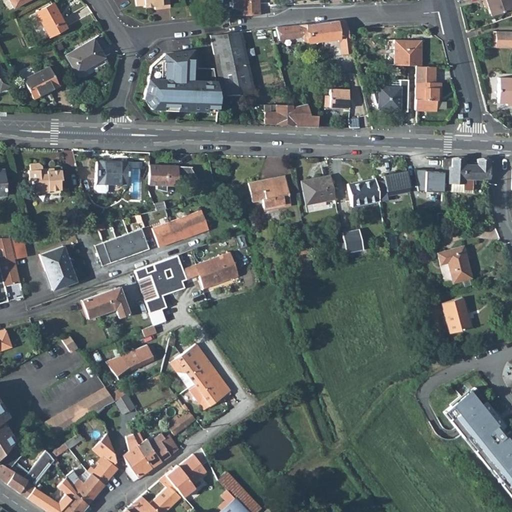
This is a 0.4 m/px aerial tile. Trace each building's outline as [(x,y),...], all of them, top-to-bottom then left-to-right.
[(135,0),(136,6),(144,5),(144,7),(154,6),(154,9),(169,7),(167,0),(135,0)] [(241,7),(241,15),(258,15),(257,0),(231,0),(232,7),(241,7)] [(484,0),(487,7),(490,15),(511,7),(511,4),(510,0),(484,0)] [(35,12),(49,36),(66,27),(53,2),(35,12)] [(276,28),(279,40),(301,37),(302,41),(304,42),(306,42),(306,43),(339,39),(340,43),(349,40),(346,28),(344,20),(304,25),(276,28)] [(511,31),(495,31),(495,47),(511,47),(511,31)] [(218,84),(220,96),(251,94),(236,32),(209,35),(212,54),(216,54),(222,83),(218,84)] [(65,55),(76,74),(104,57),(93,38),(65,55)] [(384,39),(383,64),(408,65),(415,65),(420,65),(420,40),(384,39)] [(340,43),(341,54),(353,53),(349,40),(340,43)] [(48,56),(50,60),(57,57),(52,48),(44,52),(46,57),(48,56)] [(192,50),(164,53),(150,66),(143,97),(151,109),(216,111),(218,96),(213,68),(192,68),(192,50)] [(212,54),(218,84),(222,83),(216,54),(212,54)] [(415,65),(413,110),(435,111),(436,97),(439,97),(439,82),(434,82),(434,65),(420,65),(415,65)] [(23,79),(33,98),(57,85),(54,78),(57,76),(57,75),(58,73),(58,72),(57,71),(56,70),(54,70),(53,70),(51,70),(50,71),(47,66),(34,73),(24,78),(23,79)] [(0,90),(9,86),(0,68),(0,90)] [(511,77),(497,77),(496,102),(506,103),(511,102),(511,77)] [(375,103),(375,109),(398,110),(398,111),(406,111),(407,80),(399,79),(399,87),(376,86),(376,91),(370,91),(373,103),(375,103)] [(347,90),(328,89),(328,95),(324,95),(323,107),(346,108),(347,90)] [(264,104),(263,122),(295,123),(295,126),(317,127),(317,116),(309,116),(306,103),(290,107),(290,105),(264,104)] [(348,128),(358,128),(358,117),(348,117),(348,128)] [(448,171),(448,183),(450,183),(463,184),(463,165),(463,158),(451,158),(451,168),(451,171),(448,171)] [(476,165),(463,165),(463,184),(462,190),(472,190),(472,179),(485,179),(488,179),(489,159),(476,159),(476,165)] [(95,160),(94,183),(125,184),(126,161),(95,160)] [(31,180),(32,193),(48,192),(47,190),(60,189),(59,179),(61,179),(60,169),(52,170),(52,167),(47,168),(45,170),(41,171),(41,165),(38,163),(29,163),(29,169),(27,170),(28,180),(31,180)] [(148,165),(147,184),(155,185),(155,189),(165,191),(165,185),(176,185),(177,182),(180,182),(183,181),(186,181),(189,180),(192,179),(195,178),(189,166),(148,165)] [(375,181),(379,200),(379,201),(387,200),(387,195),(410,191),(406,170),(382,175),(383,179),(375,181)] [(417,191),(442,192),(443,172),(424,172),(425,170),(413,170),(417,191)] [(247,182),(250,201),(260,199),(262,207),(273,205),(274,208),(289,205),(284,175),(272,178),(272,180),(261,182),(261,180),(247,182)] [(300,180),(304,204),(334,199),(329,175),(300,180)] [(346,184),(350,206),(379,200),(375,181),(374,178),(346,184)] [(462,193),(471,193),(472,190),(462,190),(463,184),(450,183),(449,191),(462,192),(462,193)] [(207,229),(200,210),(151,228),(158,247),(182,238),(207,229)] [(141,229),(94,245),(102,266),(148,250),(141,229)] [(343,242),(345,252),(362,249),(358,229),(341,233),(343,242)] [(385,233),(388,249),(397,247),(394,231),(385,233)] [(14,259),(10,238),(0,237),(0,249),(2,249),(3,257),(0,257),(0,269),(4,286),(19,282),(19,280),(14,259)] [(10,238),(14,259),(26,256),(22,238),(10,238)] [(335,244),(337,253),(345,252),(343,242),(335,244)] [(292,247),(294,256),(307,254),(305,244),(292,247)] [(38,254),(51,289),(75,281),(62,245),(38,254)] [(470,277),(461,246),(435,253),(438,264),(445,262),(451,282),(470,277)] [(176,255),(133,270),(136,280),(148,276),(155,296),(156,296),(182,287),(180,280),(197,274),(202,288),(237,275),(228,250),(182,268),(176,255)] [(294,256),(296,269),(302,268),(310,267),(307,254),(294,256)] [(302,268),(303,275),(311,274),(310,267),(302,268)] [(136,280),(144,300),(155,296),(148,276),(136,280)] [(80,300),(87,318),(115,308),(118,317),(129,313),(119,286),(80,300)] [(144,300),(152,325),(164,320),(156,296),(155,296),(144,300)] [(468,327),(461,297),(440,303),(448,333),(468,327)] [(144,336),(153,332),(150,326),(141,330),(144,336)] [(0,332),(0,350),(10,347),(5,331),(0,332)] [(69,352),(76,347),(68,334),(60,339),(69,352)] [(194,343),(174,358),(176,361),(175,372),(185,373),(193,384),(213,368),(194,343)] [(152,360),(146,344),(104,361),(117,380),(129,370),(152,360)] [(168,362),(175,372),(176,361),(174,358),(168,362)] [(208,405),(229,390),(213,368),(193,384),(187,388),(198,403),(208,405)] [(175,372),(187,388),(193,384),(185,373),(175,372)] [(119,386),(108,393),(113,400),(124,393),(119,386)] [(511,435),(473,387),(461,397),(450,406),(445,410),(451,417),(448,419),(463,437),(465,435),(476,448),(473,450),(488,469),(490,466),(502,482),(500,484),(511,499),(511,435)] [(104,388),(43,423),(57,436),(66,430),(73,425),(74,425),(85,417),(88,416),(92,414),(94,415),(105,406),(104,406),(112,401),(113,401),(104,388)] [(121,414),(133,407),(126,394),(125,393),(124,393),(113,400),(121,414)] [(450,406),(461,397),(460,396),(449,405),(450,406)] [(0,453),(10,443),(6,435),(9,434),(1,420),(7,416),(0,404),(0,453)] [(176,416),(177,418),(186,412),(184,410),(176,416)] [(451,417),(445,410),(442,412),(448,419),(451,417)] [(173,435),(193,419),(187,411),(186,412),(177,418),(176,416),(166,423),(173,435)] [(151,468),(177,449),(168,434),(163,438),(160,433),(147,441),(145,438),(142,441),(138,431),(131,434),(151,468)] [(102,485),(117,467),(112,451),(112,449),(107,432),(92,448),(100,458),(95,463),(97,464),(89,474),(102,485)] [(64,443),(68,448),(81,439),(79,434),(72,437),(64,443)] [(137,478),(151,468),(131,434),(125,436),(128,450),(122,455),(127,463),(128,465),(137,478)] [(465,435),(463,437),(473,450),(476,448),(465,435)] [(0,479),(6,484),(18,492),(25,498),(32,486),(34,484),(33,484),(49,464),(53,460),(53,459),(52,458),(48,454),(44,450),(27,472),(14,461),(22,453),(11,443),(10,443),(0,453),(0,479)] [(48,454),(52,458),(68,448),(64,443),(48,454)] [(182,496),(193,487),(190,483),(205,471),(192,454),(177,465),(176,464),(164,474),(175,488),(180,495),(182,496)] [(126,473),(132,481),(137,478),(128,465),(126,467),(126,473)] [(490,466),(488,469),(500,484),(502,482),(490,466)] [(234,498),(246,511),(255,511),(260,509),(226,471),(217,479),(226,490),(234,498)] [(78,478),(82,483),(89,474),(86,472),(78,478)] [(87,505),(102,485),(89,474),(82,483),(78,478),(69,484),(74,492),(75,493),(74,494),(87,505)] [(162,511),(179,496),(173,490),(175,488),(164,474),(158,480),(165,487),(148,503),(140,495),(131,503),(139,511),(162,511)] [(47,511),(80,511),(87,505),(74,494),(75,493),(74,492),(69,484),(64,478),(56,486),(64,494),(57,502),(32,486),(25,498),(47,511)] [(291,490),(296,485),(292,480),(286,484),(291,490)] [(234,498),(226,490),(220,495),(225,501),(228,503),(234,498)] [(246,511),(234,498),(228,503),(221,510),(218,511),(246,511)] [(221,510),(228,503),(225,501),(218,507),(221,510)] [(127,511),(139,511),(131,503),(124,509),(127,511)]
